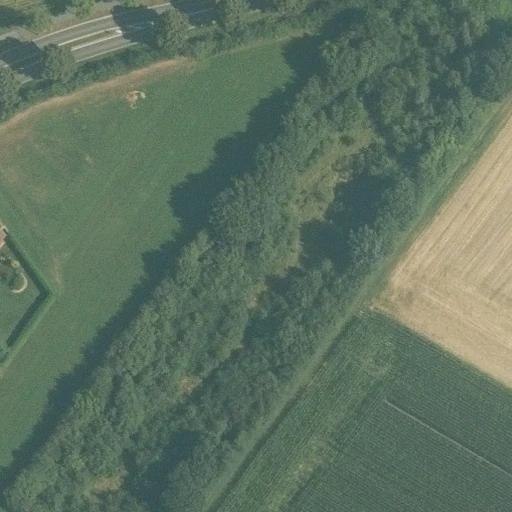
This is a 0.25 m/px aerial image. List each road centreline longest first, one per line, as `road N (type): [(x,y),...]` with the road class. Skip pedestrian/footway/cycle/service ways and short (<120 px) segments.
road 1 (secondary): [(0,84),(57,57),(234,0)]
road 2 (secondary): [(204,0),(115,17),(0,58)]
